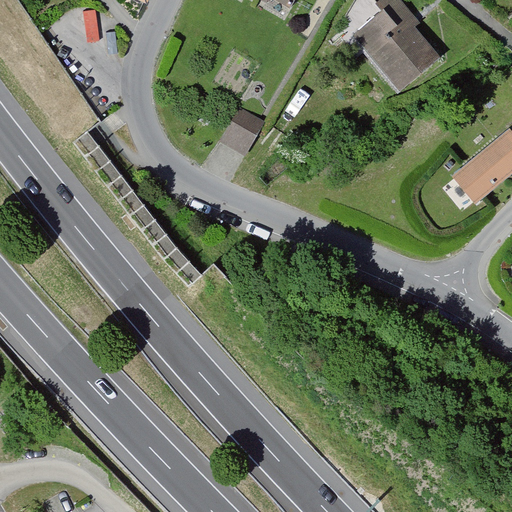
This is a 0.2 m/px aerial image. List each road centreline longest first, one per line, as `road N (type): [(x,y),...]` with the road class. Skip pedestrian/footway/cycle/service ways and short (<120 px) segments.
road 1 (motorway): [(330,511),(176,343),(0,128)]
road 2 (motorway): [(0,286),(211,511)]
road 3 (residential): [(447,284),(209,195),(166,164)]
road 4 (residential): [(168,0),(138,80),(143,122),(166,164)]
